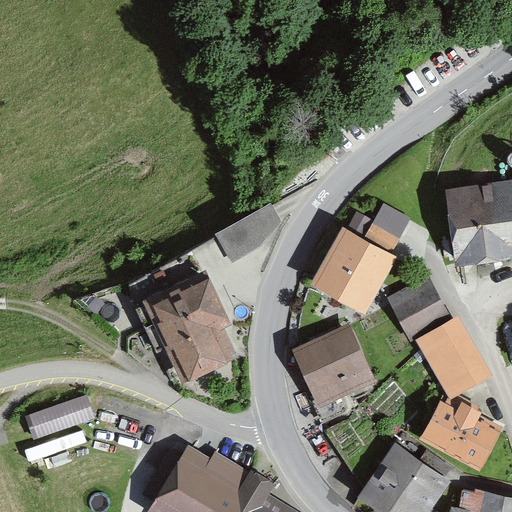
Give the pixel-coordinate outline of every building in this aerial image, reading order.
[(511,184),(450,191),(459,266),(511,259),(511,184)] [(267,206),(213,236),(229,266),(261,248),(277,223),(267,206)] [(400,235),(372,220),(360,241),(388,256),(400,235)] [(360,241),(342,232),(312,285),(361,313),(391,259),(360,241)] [(423,265),(390,280),(397,293),(429,279),(423,265)] [(148,301),(180,384),(225,367),(210,328),(227,321),(210,277),(148,301)] [(389,302),(408,339),(445,319),(426,283),(389,302)] [(481,374),(451,320),(422,336),(452,390),(481,374)] [(293,355),(319,410),(373,384),(348,329),(293,355)] [(443,392),(413,440),(468,474),(498,427),(443,392)] [(91,422),(83,398),(27,416),(35,440),(91,422)] [(399,450),(359,406),(349,418),(327,427),(370,490),(399,450)] [(395,511),(418,511),(447,472),(405,441),(399,450),(370,490),(368,492),(395,511)] [(154,511),(263,511),(261,510),(276,487),(253,473),(239,495),(182,459),(150,509),(154,511)] [(511,511),(511,501),(463,491),(459,511),(511,511)]
